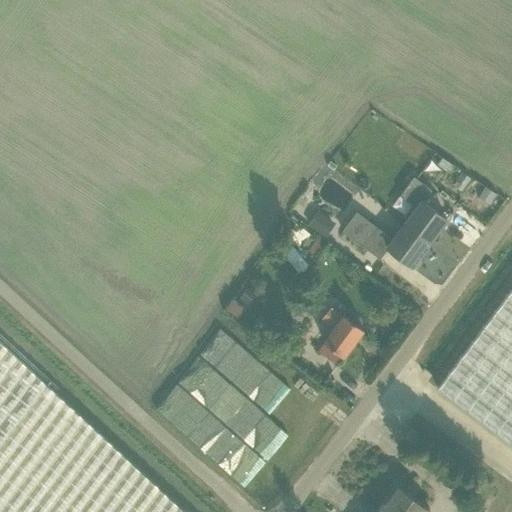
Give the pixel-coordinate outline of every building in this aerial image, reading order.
[(327,165),(332,170),(336,166),(330,161),(327,165)] [(428,241),(446,216),(424,199),(432,188),(414,175),(400,194),(417,206),(405,223),(428,241)] [(489,204),(496,193),(485,186),(478,196),(489,204)] [(319,233),(329,218),(317,209),(307,224),(319,233)] [(389,246),(412,263),(428,241),(405,223),(394,237),(357,209),(343,229),(380,257),(389,246)] [(325,243),(316,237),(307,250),(315,256),(325,243)] [(301,272),(310,262),(293,246),(284,255),(301,272)] [(511,287),(437,387),(511,443),(511,287)] [(248,305),(256,294),(248,288),(239,299),(248,305)] [(243,304),(233,297),(225,308),(235,315),(243,304)] [(343,356),(363,328),(343,313),(342,315),(330,306),(321,317),(334,326),(323,340),(343,356)] [(298,352),(305,342),(282,326),(275,335),(298,352)] [(223,327),(154,406),(245,485),(290,434),(267,414),(291,387),(223,327)] [(0,511),(186,511),(0,340),(0,511)] [(425,511),(429,507),(396,482),(374,511),(425,511)]
